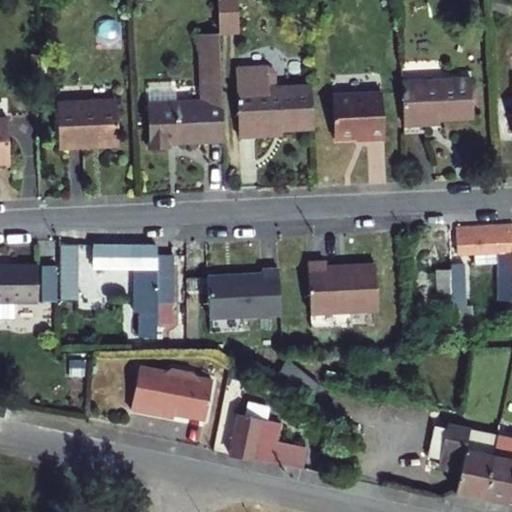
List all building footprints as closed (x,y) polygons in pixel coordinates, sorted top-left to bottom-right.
[(236,27),(234,0),(215,0),(217,27),(236,27)] [(223,133),(217,28),(198,29),(200,81),(205,80),(206,99),(146,102),(149,143),(170,142),(170,135),(223,133)] [(475,116),(473,79),(401,81),(403,125),(426,125),(427,118),(475,116)] [(313,124),(311,84),(237,87),(239,133),(257,133),(256,125),(313,124)] [(383,134),(381,89),(331,92),(332,133),(366,133),(366,135),(383,134)] [(118,138),(116,95),(55,97),(58,144),(92,142),(92,139),(118,138)] [(0,156),(10,156),(8,113),(0,113),(0,156)] [(511,266),(510,232),(510,223),(454,227),(455,253),(495,251),(495,300),(509,300),(511,266)] [(74,244),(58,243),(58,293),(75,293),(74,244)] [(155,244),(91,244),(91,267),(133,267),(132,310),(137,310),(138,337),(154,336),(154,302),(169,302),(170,255),(155,255),(155,244)] [(324,263),(324,257),(307,259),(309,310),(377,306),(375,261),(324,263)] [(274,261),(257,262),(258,267),(207,269),(209,314),(277,313),(274,261)] [(448,264),(448,269),(450,298),(451,332),(471,331),(471,305),(463,304),(462,264),(448,264)] [(38,302),(37,266),(0,267),(0,303),(15,303),(38,302)] [(54,297),(54,269),(40,268),(40,297),(54,297)] [(450,298),(448,269),(436,268),(436,298),(450,298)] [(0,318),(15,318),(15,303),(0,303),(0,318)] [(204,419),(213,380),(198,376),(195,371),(172,366),(167,369),(140,363),(130,406),(161,413),(161,409),(204,419)] [(317,386),(275,373),(268,382),(299,408),(306,400),(317,386)] [(277,422),(236,413),(227,453),(270,462),(270,460),(299,466),(303,446),(274,440),(277,422)] [(161,434),(201,438),(202,424),(163,421),(161,434)] [(480,496),(488,453),(463,448),(466,429),(443,423),(437,464),(458,468),(454,491),(480,496)] [(488,453),(480,496),(511,502),(511,435),(493,432),(488,453)]
